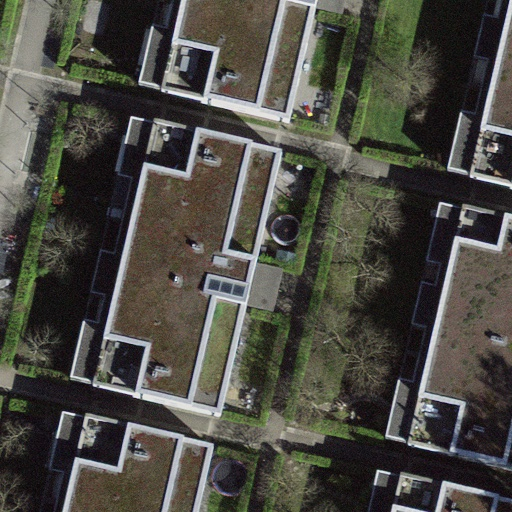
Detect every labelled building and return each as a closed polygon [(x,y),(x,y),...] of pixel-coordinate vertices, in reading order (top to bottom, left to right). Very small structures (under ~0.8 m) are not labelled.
[(317,0),(183,0),(162,94),(289,123),(316,5),(317,0)] [(511,0),(470,179),(511,189),(511,0)] [(282,154),(155,124),(93,388),(220,418),(251,286),(282,154)] [(511,221),(463,210),(408,447),(511,470),(511,221)] [(197,511),(213,448),(86,419),(64,511),(197,511)] [(511,511),(511,503),(401,478),(393,511),(511,511)]
